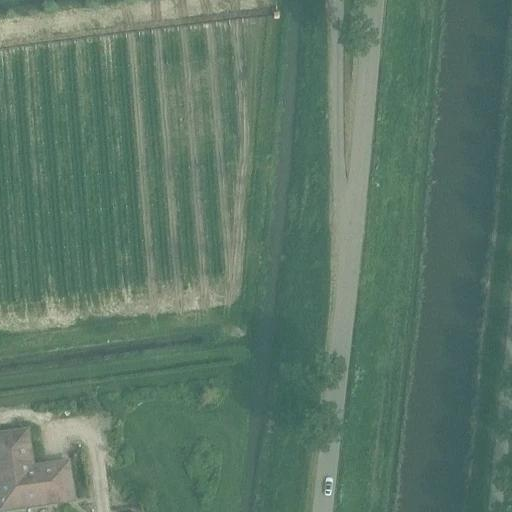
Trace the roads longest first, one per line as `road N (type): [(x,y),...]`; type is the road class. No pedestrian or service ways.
road 1 (unclassified): [(347,277),(374,0)]
road 2 (unclassified): [(347,277),(334,0)]
road 3 (unclassified): [(322,511),(347,277)]
road 4 (unclassified): [(493,511),(511,342)]
